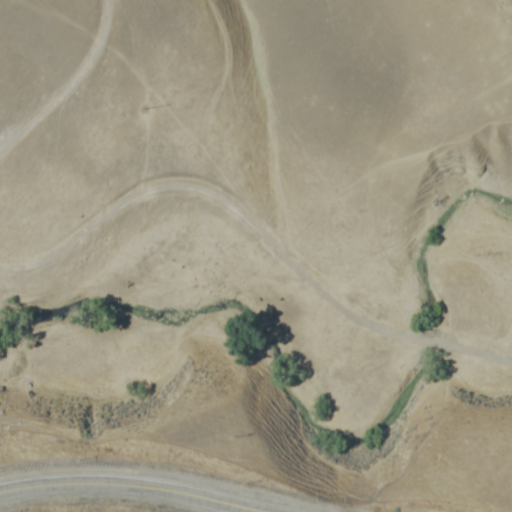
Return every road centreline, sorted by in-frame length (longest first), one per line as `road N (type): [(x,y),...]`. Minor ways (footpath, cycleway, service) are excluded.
road 1 (track): [(106,0),(95,54),(0,153),(6,267),(39,264),(143,192),(184,185),(232,203),(352,319),(511,363)]
road 2 (tertiary): [(349,511),(117,462),(0,470)]
